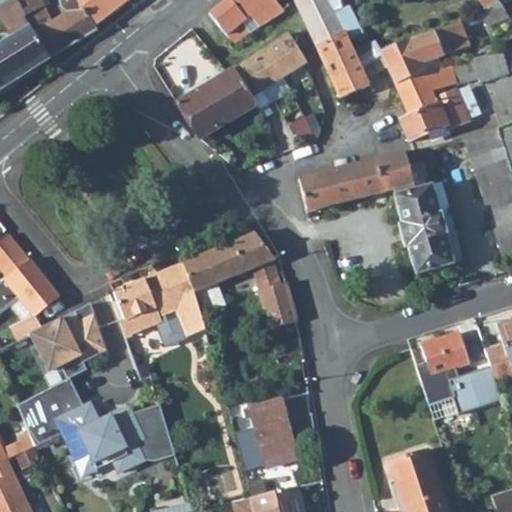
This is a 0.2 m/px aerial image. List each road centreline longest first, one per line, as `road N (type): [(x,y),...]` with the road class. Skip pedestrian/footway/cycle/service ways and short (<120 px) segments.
road 1 (residential): [(216,187),(79,291),(0,192)]
road 2 (residential): [(216,187),(257,208),(299,246),(325,347)]
road 3 (residential): [(325,347),(511,288)]
road 4 (residential): [(113,57),(216,187)]
road 5 (residential): [(325,347),(349,511)]
road 6 (tertiary): [(0,149),(113,57)]
